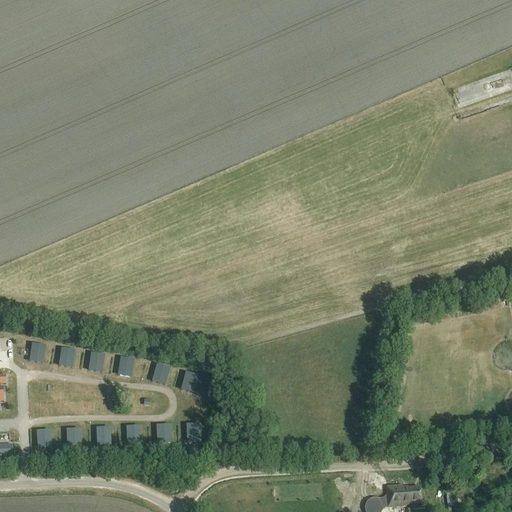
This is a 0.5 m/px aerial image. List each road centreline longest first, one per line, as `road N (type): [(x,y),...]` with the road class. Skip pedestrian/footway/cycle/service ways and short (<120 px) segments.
road 1 (track): [(387,305),(199,349),(0,313)]
road 2 (track): [(365,465),(227,472),(206,480),(177,511)]
road 3 (unclassified): [(178,511),(101,482),(0,486)]
road 4 (track): [(511,446),(365,465)]
road 5 (track): [(511,276),(387,305)]
